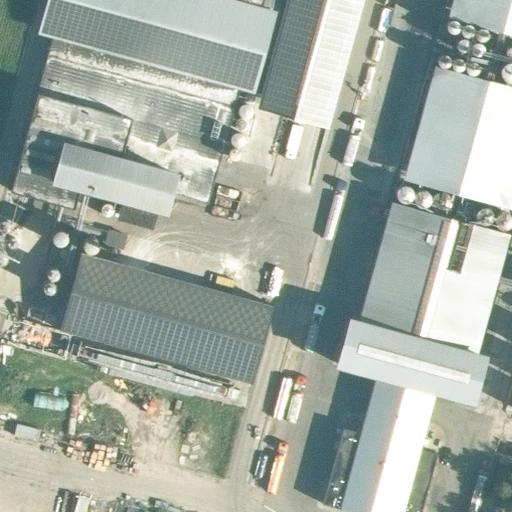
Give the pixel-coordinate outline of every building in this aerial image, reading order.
[(62,0),(48,53),(235,105),(239,88),(263,0),(62,0)] [(263,0),(239,88),(260,94),(334,114),(365,0),(263,0)] [(511,0),(455,0),(450,21),(511,37),(511,0)] [(48,53),(10,190),(74,207),(79,188),(156,209),(162,190),(208,203),(235,105),(48,53)] [(511,204),(511,93),(435,73),(404,186),(509,214),(511,204)] [(506,230),(397,200),(350,369),(374,376),(435,393),(459,399),(506,230)] [(83,253),(62,330),(255,382),(276,305),(83,253)] [(420,448),(435,393),(374,376),(359,431),(342,427),(322,503),(354,511),(420,511),(437,453),(420,448)]
